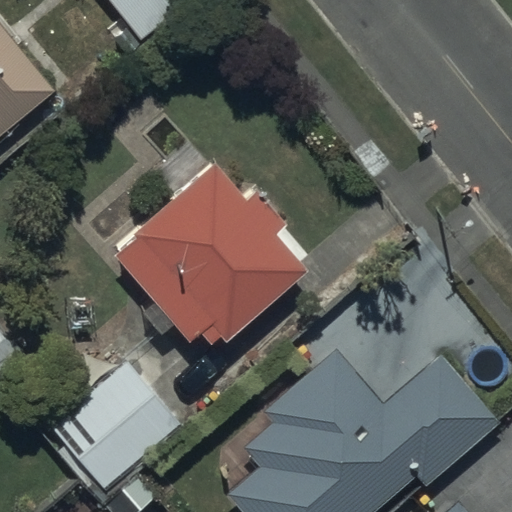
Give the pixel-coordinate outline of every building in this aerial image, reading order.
[(113,0),(138,32),(179,0),(113,0)] [(0,123),(52,81),(0,18),(0,123)] [(300,253),(209,151),(107,243),(148,289),(135,300),(157,325),(172,312),(185,326),(197,316),(209,330),(217,322),(220,324),(300,253)] [(226,483),(250,511),(357,511),(413,466),(421,476),(496,413),(437,343),(380,390),(336,337),(261,400),(269,410),(240,434),(258,456),(226,483)] [(177,413),(123,350),(48,414),(102,478),(177,413)] [(476,511),(456,488),(428,511),(476,511)]
